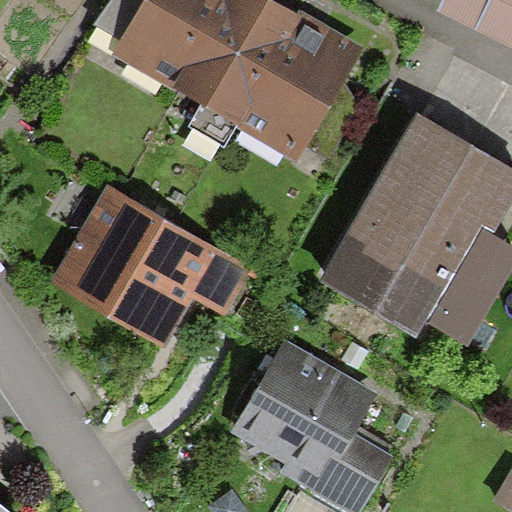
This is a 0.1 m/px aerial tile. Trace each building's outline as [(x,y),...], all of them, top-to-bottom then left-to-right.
[(221,0),(138,0),(110,48),(171,85),(221,0)] [(282,0),(221,0),(171,85),(240,124),(303,11),(282,0)] [(511,0),(437,0),(436,5),(511,40),(511,0)] [(303,11),(240,124),(297,155),(360,43),(303,11)] [(511,165),(511,164),(408,109),(320,275),(412,323),(453,245),(466,252),(511,165)] [(239,263),(105,187),(54,278),(157,337),(184,289),(214,306),(239,263)] [(366,389),(276,339),(228,426),(303,468),(295,483),(347,511),(381,452),(343,431),(366,389)] [(511,468),(508,466),(489,498),(511,510),(511,468)] [(0,511),(16,511),(0,498),(0,511)]
